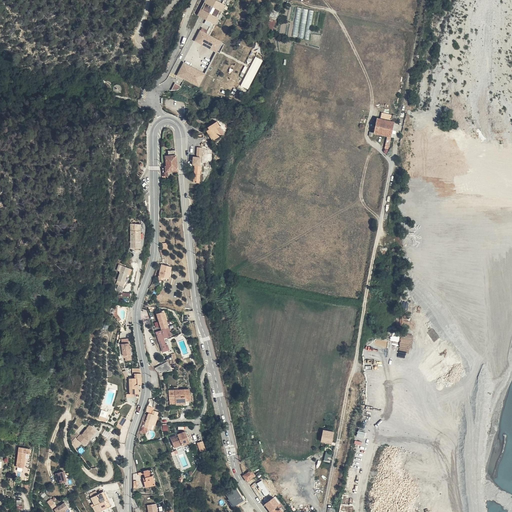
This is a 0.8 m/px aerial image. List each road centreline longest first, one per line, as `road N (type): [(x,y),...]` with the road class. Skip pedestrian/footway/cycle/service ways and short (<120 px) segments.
road 1 (track): [(327,511),(425,0)]
road 2 (secondary): [(261,511),(236,470),(198,316),(181,135),(162,120)]
road 3 (secondary): [(162,120),(153,134),(154,252),(137,312),(146,393),(129,449),(128,511)]
road 4 (residential): [(162,120),(152,91),(165,79),(195,0)]
